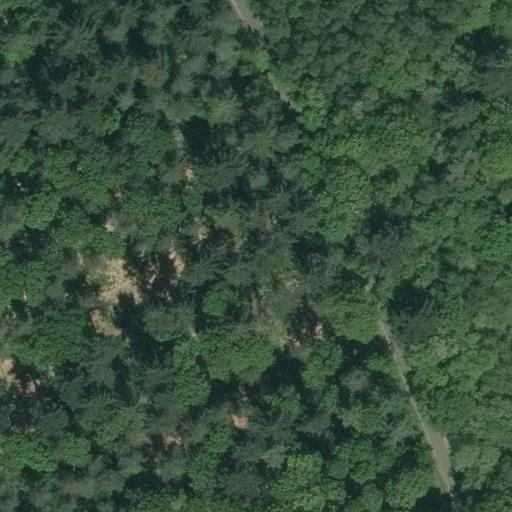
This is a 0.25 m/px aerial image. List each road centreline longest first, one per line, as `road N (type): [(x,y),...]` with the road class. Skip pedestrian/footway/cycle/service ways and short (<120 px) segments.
road 1 (unclassified): [(464,511),(243,0)]
road 2 (track): [(0,371),(100,312),(147,299),(195,304),(259,326),(372,287)]
